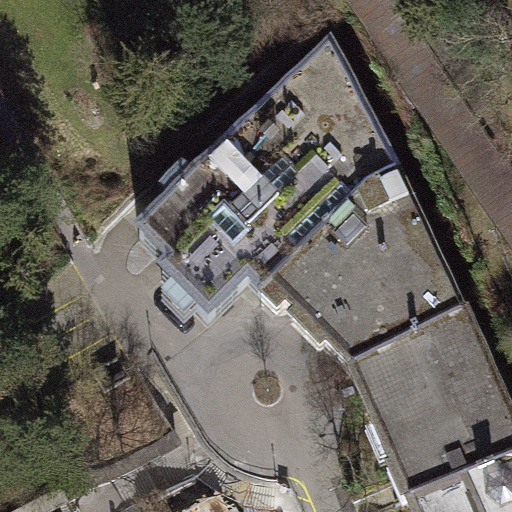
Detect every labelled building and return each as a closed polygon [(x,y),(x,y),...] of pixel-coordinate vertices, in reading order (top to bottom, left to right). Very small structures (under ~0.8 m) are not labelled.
[(352,0),(511,243),(511,174),(474,116),(488,107),(425,11),(411,21),(397,0),(352,0)] [(397,182),(337,72),(311,71),(135,242),(167,270),(158,281),(209,327),(245,290),(262,302),(364,198),(397,182)] [(462,322),(397,182),(364,198),(262,302),(353,379),(462,322)] [(511,464),(511,436),(462,322),(353,379),(407,511),(511,464)] [(511,511),(511,464),(407,511),(511,511)]
